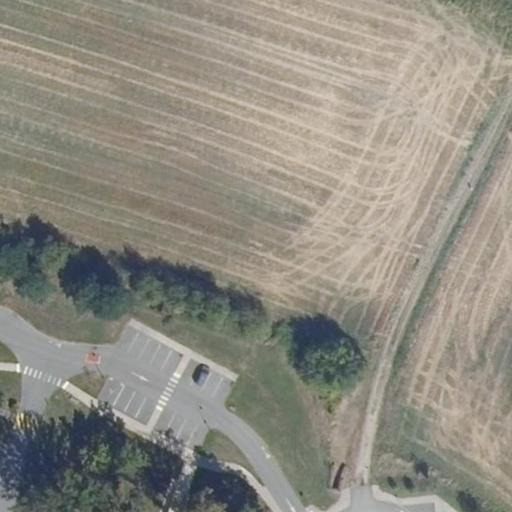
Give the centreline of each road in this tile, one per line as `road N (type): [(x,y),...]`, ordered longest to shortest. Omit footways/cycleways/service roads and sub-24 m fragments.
road 1 (track): [(359,511),(376,378),(511,84)]
road 2 (residential): [(0,326),(51,354),(111,359),(223,417),(295,511)]
